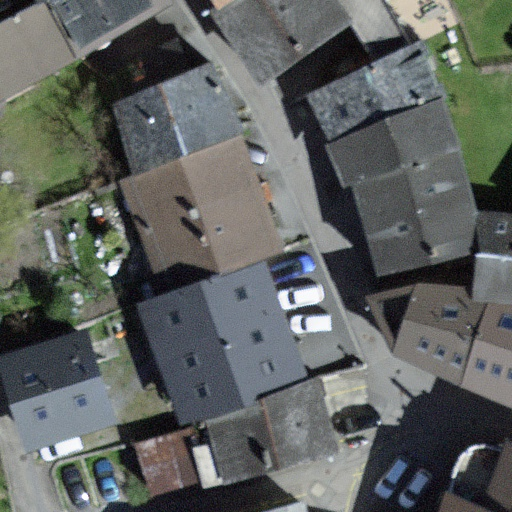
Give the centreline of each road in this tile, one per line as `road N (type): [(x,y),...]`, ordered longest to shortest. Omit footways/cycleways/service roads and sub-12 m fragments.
road 1 (residential): [(405,428),(372,378),(373,361),(321,224),(267,112),(192,0)]
road 2 (residential): [(401,469),(207,511)]
